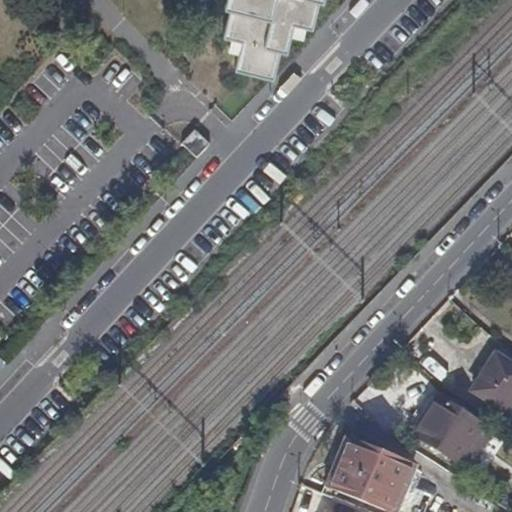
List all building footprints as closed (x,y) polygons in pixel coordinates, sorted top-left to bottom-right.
[(221,0),(221,5),(227,7),(221,36),(238,39),(232,68),(272,76),(278,47),(284,49),(290,20),(310,24),(314,0),(221,0)] [(208,144),(193,128),(180,142),(195,157),(196,156),(208,144)] [(511,404),(511,363),(496,354),(473,390),(507,412),(511,404)] [(494,432),(440,396),(414,433),(469,469),(494,432)] [(352,441),(333,488),(392,511),(424,511),(432,492),(432,486),(429,478),(419,468),(352,441)]
